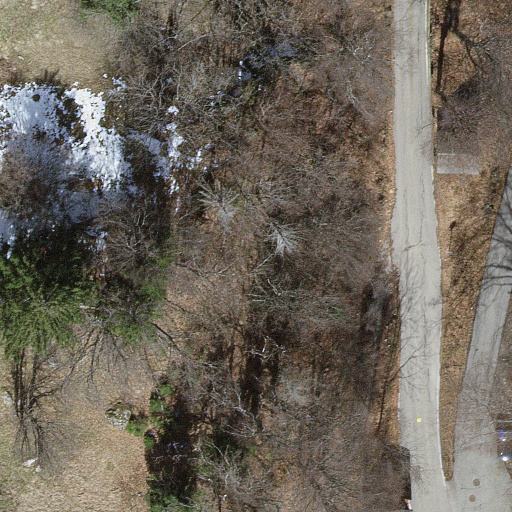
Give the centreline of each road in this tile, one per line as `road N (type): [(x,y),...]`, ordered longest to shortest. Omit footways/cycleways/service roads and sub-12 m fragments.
road 1 (unclassified): [(434,511),(415,0)]
road 2 (track): [(321,511),(346,461),(379,306),(422,208)]
road 3 (unclassified): [(481,511),(470,447),(474,404),(511,224)]
